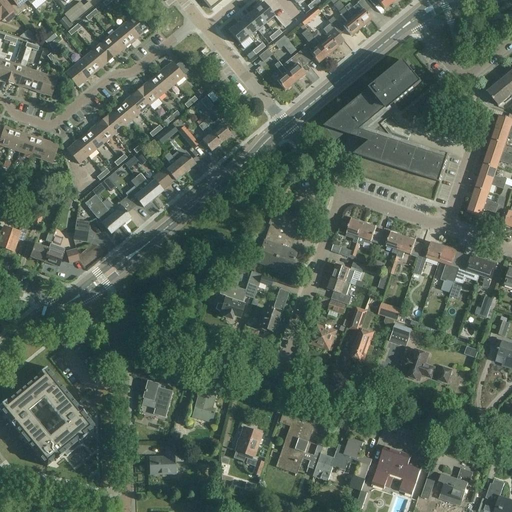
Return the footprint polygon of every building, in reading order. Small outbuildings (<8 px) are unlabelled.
[(17,16),(9,7),(2,0),(0,0),(0,17),(1,17),(3,20),(13,12),(17,17),(17,16)] [(27,1),(28,1),(27,0),(11,0),(14,3),(9,7),(17,16),(26,8),(23,5),(27,1)] [(203,0),(211,9),(222,0),(203,0)] [(361,28),(353,18),(349,13),(345,8),(337,0),(332,0),(330,2),(347,23),(343,27),(351,37),(361,28)] [(349,13),(353,18),(361,28),(371,20),(366,14),(371,10),(363,0),(361,0),(357,3),(363,10),(358,14),(349,4),(345,8),(349,13)] [(384,9),(394,1),(393,0),(368,0),(375,7),(379,3),(384,9)] [(388,18),(408,1),(407,0),(401,0),(385,14),(388,18)] [(66,17),(71,24),(92,7),(88,3),(83,7),(80,2),(64,15),(66,17)] [(263,3),(254,10),(266,24),(274,17),(263,3)] [(300,22),(304,27),(321,13),(317,9),(300,22)] [(254,10),(246,17),(257,31),(266,24),(254,10)] [(127,22),(139,37),(148,29),(136,15),(127,22)] [(66,30),(72,25),(71,24),(66,17),(59,22),(66,30)] [(246,17),(238,24),(249,38),(257,31),(246,17)] [(337,32),(342,28),(333,18),(328,22),(337,32)] [(118,30),(130,44),(139,37),(127,22),(118,30)] [(231,30),(229,31),(235,38),(240,45),(249,38),(238,24),(231,30)] [(311,35),(328,55),(344,42),(330,25),(323,30),(326,34),(322,37),(316,31),(311,35)] [(19,37),(39,44),(28,30),(19,37)] [(130,44),(118,30),(109,37),(121,51),(130,44)] [(328,55),(311,35),(309,33),(307,30),(301,34),(314,51),(310,54),(318,64),(328,55)] [(57,38),(52,31),(42,38),(48,45),(57,38)] [(70,39),(72,43),(82,37),(79,33),(70,39)] [(121,51),(109,37),(101,44),(113,59),(121,51)] [(31,50),(33,45),(27,43),(25,48),(26,48),(22,61),(26,63),(31,50)] [(113,59),(101,44),(92,51),(104,66),(113,59)] [(303,49),(298,53),(307,64),(312,60),(303,49)] [(263,63),(272,56),(268,50),(258,57),(263,63)] [(104,66),(92,51),(83,59),(95,73),(104,66)] [(337,52),(318,68),(322,72),(341,57),(337,52)] [(282,66),(295,83),(305,75),(300,69),(307,64),(298,53),(282,66)] [(95,73),(83,59),(74,66),(86,80),(95,73)] [(0,79),(8,82),(14,65),(3,61),(0,70),(0,79)] [(163,70),(175,84),(184,77),(183,75),(188,72),(180,63),(176,66),(172,62),(163,70)] [(291,89),(290,87),(295,83),(282,66),(278,62),(274,66),(283,76),(277,81),(285,91),(286,90),(288,91),(291,89)] [(19,86),(25,68),(14,65),(8,82),(19,86)] [(396,106),(418,87),(418,86),(414,82),(416,80),(412,75),(411,74),(406,69),(405,70),(400,65),(330,122),(337,131),(353,137),(361,130),(390,106),(388,104),(392,101),(396,106)] [(86,80),(74,66),(65,74),(77,88),(86,80)] [(29,90),(36,72),(25,68),(19,86),(29,90)] [(175,84),(163,70),(155,77),(167,92),(175,84)] [(511,71),(499,82),(510,96),(511,94),(511,71)] [(40,93),(46,76),(36,72),(29,90),(40,93)] [(57,80),(46,76),(40,93),(51,97),(53,93),(60,95),(64,83),(57,81),(57,80)] [(167,92),(155,77),(146,85),(158,99),(167,92)] [(486,93),(497,107),(510,96),(499,82),(486,93)] [(158,99),(146,85),(137,92),(149,106),(158,99)] [(149,106),(137,92),(128,99),(140,114),(149,106)] [(218,100),(212,92),(207,96),(213,104),(218,100)] [(207,110),(212,105),(205,97),(192,108),(195,112),(203,106),(207,110)] [(140,114),(128,99),(120,106),(132,121),(140,114)] [(132,121),(120,106),(111,114),(123,128),(132,121)] [(123,128),(111,114),(102,121),(114,135),(123,128)] [(496,129),(509,133),(511,134),(511,127),(511,124),(511,120),(500,116),(496,129)] [(204,122),(221,144),(231,136),(218,120),(213,124),(208,118),(204,122)] [(178,132),(184,127),(178,120),(172,125),(177,132),(178,132)] [(114,135),(102,121),(93,128),(105,143),(114,135)] [(221,144),(204,122),(198,127),(207,137),(202,141),(211,152),(221,144)] [(184,127),(178,132),(193,150),(199,144),(184,127)] [(0,146),(9,149),(15,131),(4,128),(0,138),(0,146)] [(105,143),(93,128),(85,135),(97,150),(105,143)] [(511,134),(509,133),(496,129),(492,141),(505,145),(507,138),(511,139),(511,134)] [(20,153),(26,135),(15,131),(9,149),(20,153)] [(30,156),(37,139),(26,135),(20,153),(30,156)] [(97,150),(85,135),(76,143),(88,157),(97,150)] [(448,159),(377,136),(365,146),(361,158),(440,183),(448,159)] [(41,160),(47,142),(37,139),(30,156),(41,160)] [(505,145),(492,141),(488,153),(511,160),(511,155),(502,152),(505,145)] [(47,142),(41,160),(52,164),(58,146),(47,142)] [(88,157),(76,143),(67,150),(79,165),(88,157)] [(169,153),(176,162),(186,173),(196,165),(187,154),(181,158),(177,153),(175,154),(168,145),(164,148),(169,153)] [(186,173),(176,162),(169,153),(164,157),(172,166),(166,171),(164,168),(158,173),(163,179),(166,183),(172,178),(175,182),(186,173)] [(511,160),(488,153),(484,165),(497,169),(499,162),(511,166),(511,160)] [(141,156),(136,160),(141,166),(146,162),(141,156)] [(119,174),(127,168),(123,164),(116,171),(119,174)] [(497,169),(484,165),(480,177),(510,187),(511,182),(494,176),(497,169)] [(183,181),(186,184),(194,174),(191,171),(183,181)] [(157,184),(163,179),(158,173),(152,178),(154,181),(149,185),(140,174),(135,178),(153,200),(163,191),(157,184)] [(510,187),(480,177),(476,189),(489,193),(491,186),(504,190),(502,194),(500,197),(501,197),(501,199),(503,202),(503,203),(505,204),(510,187)] [(116,188),(108,178),(103,183),(111,192),(116,188)] [(153,200),(135,178),(130,182),(136,189),(131,193),(135,197),(144,207),(153,200)] [(489,193),(476,189),(472,201),(502,211),(504,207),(486,201),(489,193)] [(97,197),(95,195),(91,199),(85,204),(97,219),(101,224),(110,235),(120,227),(111,216),(107,210),(102,204),(97,198),(97,197)] [(147,216),(164,201),(160,197),(144,212),(147,216)] [(107,200),(102,204),(107,210),(111,206),(107,200)] [(502,211),(472,201),(467,213),(481,218),(483,210),(496,214),(495,216),(500,218),(502,211)] [(0,218),(5,221),(10,208),(3,205),(0,212),(0,218)] [(130,218),(127,214),(121,207),(116,212),(111,216),(120,227),(130,218)] [(270,226),(264,242),(257,262),(289,274),(296,253),(290,251),(301,220),(273,210),(268,225),(270,226)] [(504,225),(511,228),(511,212),(508,212),(504,211),(502,218),(506,219),(504,225)] [(39,227),(42,217),(36,215),(32,225),(39,227)] [(351,219),(346,234),(345,237),(354,240),(353,243),(354,243),(357,244),(364,225),(357,222),(358,221),(351,219)] [(78,221),(77,231),(88,233),(89,222),(78,221)] [(352,249),(358,251),(360,245),(363,246),(364,244),(370,246),(371,243),(379,245),(382,235),(375,232),(377,228),(371,226),(370,227),(364,225),(357,244),(354,243),(352,249)] [(0,246),(13,251),(17,240),(23,242),(27,229),(20,227),(18,232),(5,227),(0,240),(0,246)] [(45,242),(51,243),(55,232),(49,230),(45,242)] [(75,231),(74,240),(86,242),(88,233),(77,231),(75,231)] [(397,255),(403,238),(397,236),(397,235),(391,233),(390,237),(382,235),(379,245),(386,248),(393,251),(392,254),(397,255)] [(403,238),(397,255),(397,257),(394,256),(392,263),(397,265),(399,259),(402,260),(404,254),(410,256),(418,259),(423,245),(415,242),(415,241),(410,239),(409,240),(403,238)] [(439,263),(443,249),(436,247),(437,245),(432,243),(427,256),(420,254),(423,245),(418,259),(419,259),(414,274),(421,276),(426,263),(438,267),(439,263)] [(44,262),(49,248),(35,244),(30,257),(44,262)] [(50,245),(49,248),(44,262),(59,267),(65,249),(50,245)] [(358,251),(352,249),(352,252),(341,248),(339,255),(352,260),(353,257),(356,258),(358,251)] [(452,290),(464,255),(456,252),(456,251),(451,249),(450,252),(443,249),(439,263),(446,265),(441,281),(446,282),(444,287),(452,290)] [(80,261),(77,250),(67,253),(70,264),(80,261)] [(479,276),(483,263),(476,260),(477,258),(472,257),(464,255),(452,290),(451,294),(459,297),(465,278),(477,282),(479,276)] [(351,269),(362,273),(365,266),(354,262),(351,269)] [(372,267),(380,270),(382,265),(373,262),(372,267)] [(397,265),(392,263),(390,270),(386,268),(385,273),(394,276),(397,265)] [(483,263),(479,276),(485,278),(483,284),(489,286),(496,265),(490,263),(489,265),(483,263)] [(331,278),(346,283),(351,285),(355,272),(336,265),(331,278)] [(61,275),(62,269),(49,266),(48,272),(61,275)] [(252,299),(260,276),(251,273),(245,291),(223,283),(219,295),(226,297),(223,305),(217,304),(216,310),(220,313),(225,315),(224,317),(232,320),(233,316),(239,318),(243,305),(242,304),(244,296),(252,299)] [(260,276),(252,299),(253,300),(259,283),(260,283),(258,288),(264,290),(266,286),(270,287),(272,281),(262,277),(262,276),(260,276)] [(351,285),(346,283),(331,278),(327,290),(334,293),(332,300),(349,306),(352,298),(347,296),(351,285)] [(353,292),(359,294),(363,281),(356,279),(353,292)] [(272,308),(270,312),(263,309),(256,328),(265,331),(266,330),(275,333),(280,315),(281,316),(282,312),(286,301),(287,301),(288,296),(289,293),(279,290),(273,308),(272,308)] [(482,306),(490,308),(493,300),(485,297),(482,306)] [(346,306),(331,301),(328,311),(343,316),(346,306)] [(487,319),(490,308),(482,306),(481,309),(477,308),(475,315),(487,319)] [(368,311),(365,311),(356,308),(351,323),(349,329),(349,330),(355,332),(352,340),(354,341),(352,347),(353,347),(350,357),(363,362),(365,354),(371,356),(374,348),(368,346),(369,343),(370,344),(374,333),(362,329),(368,311)] [(399,317),(380,311),(378,316),(397,322),(399,317)] [(329,326),(339,328),(340,321),(330,318),(329,326)] [(505,338),(510,324),(500,321),(495,334),(505,338)] [(393,332),(409,338),(412,330),(396,325),(393,332)] [(336,333),(317,326),(311,344),(319,347),(320,345),(327,348),(329,342),(331,343),(333,338),(334,338),(336,333)] [(511,344),(502,342),(498,354),(506,357),(502,367),(511,370),(511,344)] [(438,381),(442,371),(434,369),(434,368),(425,365),(428,355),(416,351),(413,359),(410,358),(406,368),(409,369),(407,376),(419,381),(421,375),(430,378),(438,381)] [(47,467),(55,461),(55,462),(64,454),(67,457),(81,445),(79,443),(88,435),(87,434),(95,428),(85,416),(86,415),(79,407),(79,408),(46,368),(37,375),(38,376),(8,401),(7,400),(0,405),(0,410),(8,421),(14,429),(15,429),(47,467)] [(451,371),(443,368),(442,371),(438,381),(447,384),(451,371)] [(156,403),(155,410),(153,415),(164,418),(171,392),(156,388),(156,385),(147,383),(143,399),(156,403)] [(194,404),(192,413),(191,418),(210,423),(214,410),(210,409),(214,394),(199,391),(195,404),(194,404)] [(315,471),(320,458),(305,453),(315,424),(294,417),(283,414),(280,424),(291,428),(277,468),(298,475),(303,459),(310,461),(308,468),(315,471)] [(253,458),(252,458),(260,434),(243,428),(235,452),(233,459),(244,462),(245,459),(247,459),(252,461),(252,460),(253,458)] [(173,431),(169,448),(182,452),(185,443),(179,441),(181,433),(173,431)] [(337,449),(333,462),(331,467),(333,467),(345,472),(348,463),(356,465),(364,443),(350,438),(345,452),(337,449)] [(165,447),(165,458),(149,459),(150,476),(171,475),(172,476),(175,476),(177,473),(177,470),(176,468),(175,468),(175,463),(184,463),(183,453),(182,452),(169,448),(165,447)] [(412,456),(385,447),(371,485),(384,490),(389,475),(407,481),(403,493),(412,496),(422,468),(409,464),(412,456)] [(333,462),(320,458),(315,471),(313,477),(328,482),(333,467),(331,467),(333,462)] [(252,475),(258,477),(259,478),(264,463),(257,460),(257,462),(255,467),(252,475)] [(441,475),(438,483),(437,486),(443,488),(441,495),(462,502),(468,484),(469,485),(473,473),(461,469),(457,480),(441,475)] [(429,500),(438,473),(430,471),(421,497),(429,500)] [(356,506),(361,492),(365,481),(354,477),(350,488),(357,490),(352,505),(356,506)] [(511,511),(511,500),(500,497),(504,484),(495,480),(491,492),(488,491),(486,499),(488,500),(485,511),(488,511),(511,511)] [(256,486),(246,483),(244,491),(254,493),(256,486)] [(361,492),(356,506),(362,508),(367,494),(361,492)]
